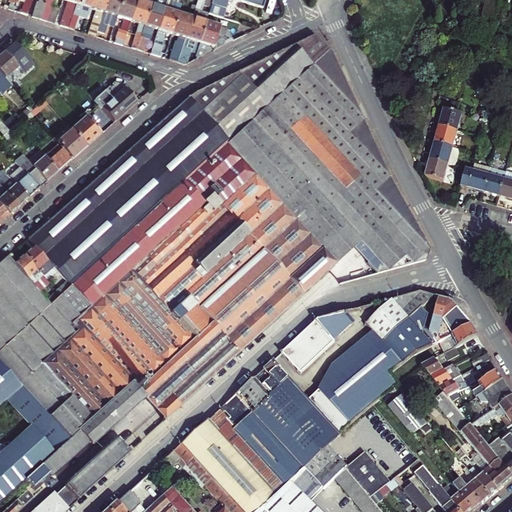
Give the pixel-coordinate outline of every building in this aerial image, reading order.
[(22,13),(27,14),(31,0),(15,0),(22,2),(19,12),(22,13)] [(40,17),(45,0),(37,0),(37,1),(35,0),(30,16),(35,18),(40,19),(40,17)] [(50,9),(52,0),(45,0),(40,17),(40,19),(44,20),(46,21),(50,9)] [(65,0),(67,0),(60,24),(63,25),(67,27),(75,0),(65,0)] [(78,15),(86,18),(89,7),(91,0),(75,0),(67,27),(72,28),(74,29),(78,15)] [(96,30),(105,1),(101,0),(91,0),(89,7),(95,9),(88,33),(91,34),(95,35),(96,30)] [(121,0),(120,6),(133,10),(135,0),(121,0)] [(135,0),(133,10),(147,14),(150,4),(145,2),(145,0),(135,0)] [(151,0),(150,4),(147,14),(160,18),(165,0),(151,0)] [(165,0),(160,18),(174,23),(178,10),(180,2),(175,0),(165,0)] [(188,27),(202,31),(205,21),(208,13),(201,11),(203,4),(210,6),(211,3),(211,0),(196,0),(192,14),(188,27)] [(240,0),(262,6),(263,0),(211,0),(211,3),(210,6),(208,13),(221,17),(223,7),(225,8),(227,0),(240,0)] [(496,23),(502,0),(488,0),(483,20),(496,23)] [(107,22),(114,24),(117,15),(120,6),(105,1),(96,30),(100,31),(104,32),(107,22)] [(117,42),(122,44),(130,20),(133,10),(120,6),(117,15),(124,18),(120,28),(118,27),(114,41),(117,42)] [(50,9),(46,21),(54,23),(57,11),(50,9)] [(141,32),(144,24),(147,14),(133,10),(130,20),(138,22),(131,46),(134,47),(136,48),(141,32)] [(178,10),(174,23),(188,27),(192,14),(178,10)] [(160,18),(147,14),(144,24),(141,32),(148,34),(147,38),(149,38),(152,27),(157,28),(160,18)] [(163,42),(162,41),(165,31),(171,32),(174,23),(160,18),(157,28),(150,52),(155,54),(159,55),(163,42)] [(202,31),(215,35),(217,28),(218,25),(205,21),(202,31)] [(177,40),(176,40),(171,59),(174,60),(178,61),(188,27),(174,23),(171,32),(179,35),(177,40)] [(217,28),(211,49),(229,41),(231,39),(233,38),(231,33),(228,28),(218,25),(217,28)] [(189,50),(196,52),(202,31),(188,27),(178,61),(185,63),(189,50)] [(194,57),(211,49),(215,35),(202,31),(196,52),(194,57)] [(148,34),(141,32),(136,48),(141,49),(143,50),(147,38),(148,34)] [(205,85),(188,96),(27,239),(33,246),(52,267),(57,273),(66,283),(70,287),(329,49),(328,43),(325,41),(314,34),(205,85)] [(1,54),(0,54),(0,71),(5,77),(18,66),(24,73),(34,64),(14,42),(1,54)] [(340,70),(329,49),(70,287),(60,295),(51,304),(33,321),(0,350),(0,362),(21,386),(30,396),(68,437),(54,450),(38,465),(48,476),(87,441),(89,444),(142,395),(164,419),(338,261),(323,246),(346,225),(361,241),(387,269),(435,256),(394,183),(340,70)] [(0,93),(0,94),(11,84),(5,77),(0,71),(0,93)] [(102,107),(114,121),(125,111),(134,103),(137,100),(125,87),(127,85),(114,81),(94,98),(94,99),(102,107)] [(30,105),(19,115),(22,119),(31,110),(33,109),(30,105)] [(441,129),(460,134),(464,117),(446,112),(443,121),(441,129)] [(85,117),(70,130),(84,147),(92,140),(100,134),(85,117)] [(0,120),(0,131),(3,135),(9,130),(0,120)] [(438,138),(437,145),(455,150),(460,134),(441,129),(438,138)] [(78,152),(84,147),(70,130),(57,141),(59,143),(72,158),(78,152)] [(59,143),(44,156),(57,171),(64,165),(72,158),(59,143)] [(434,154),(432,162),(450,167),(457,169),(462,152),(455,150),(437,145),(434,154)] [(17,162),(20,167),(38,188),(48,180),(57,171),(44,156),(39,150),(28,159),(23,154),(15,160),(17,162)] [(450,167),(432,162),(430,169),(427,178),(445,184),(450,167)] [(486,195),(493,170),(493,169),(477,165),(474,174),(467,172),(464,185),(471,187),(470,191),(476,193),(486,195)] [(8,177),(26,199),(32,194),(38,188),(20,167),(8,177)] [(509,174),(493,170),(486,195),(495,198),(502,200),(509,174)] [(511,202),(511,173),(509,173),(509,174),(502,200),(509,202),(511,202)] [(0,179),(0,187),(5,183),(3,182),(8,177),(6,175),(0,179)] [(26,199),(8,177),(3,182),(5,183),(0,187),(17,207),(22,203),(26,199)] [(0,187),(0,206),(8,215),(13,211),(17,207),(0,187)] [(346,225),(323,246),(338,261),(361,241),(346,225)] [(50,269),(52,267),(33,246),(24,255),(41,273),(49,267),(50,269)] [(24,255),(14,263),(38,289),(40,292),(50,283),(48,281),(41,273),(24,255)] [(14,263),(8,256),(0,262),(0,284),(23,310),(33,321),(51,304),(47,300),(40,292),(38,289),(14,263)] [(57,273),(52,267),(50,269),(49,267),(41,273),(48,281),(57,273)] [(66,283),(57,291),(60,295),(70,287),(66,283)] [(0,330),(23,310),(0,284),(0,330)] [(57,291),(47,300),(51,304),(60,295),(57,291)] [(433,295),(418,291),(393,298),(410,317),(423,334),(424,330),(429,312),(423,305),(433,295)] [(453,302),(451,300),(438,297),(428,331),(424,330),(423,334),(431,344),(438,340),(471,323),(457,306),(453,302)] [(370,329),(383,342),(410,317),(393,298),(365,324),(370,329)] [(0,330),(0,350),(33,321),(23,310),(0,330)] [(300,372),(334,341),(332,339),(349,324),(340,313),(316,320),(281,352),(300,372)] [(388,373),(412,354),(431,344),(423,334),(410,317),(383,342),(370,329),(332,363),(320,392),(309,401),(338,433),(349,424),(372,404),(380,398),(397,383),(388,373)] [(444,352),(454,346),(464,341),(477,335),(474,329),(471,323),(438,340),(444,352)] [(464,341),(467,347),(480,341),(479,339),(477,335),(464,341)] [(447,359),(458,353),(454,346),(444,352),(443,352),(447,359)] [(475,367),(491,359),(489,356),(487,353),(472,361),(475,367)] [(429,376),(442,368),(433,357),(420,364),(429,376)] [(327,445),(339,434),(338,433),(309,401),(290,381),(288,378),(279,387),(276,383),(285,375),(272,360),(245,385),(219,409),(236,428),(234,431),(286,487),(290,482),(305,468),(316,456),(327,445)] [(0,403),(6,398),(21,386),(0,362),(0,403)] [(429,376),(438,386),(451,379),(461,374),(452,363),(442,368),(429,376)] [(473,375),(478,383),(497,371),(495,368),(493,364),(473,375)] [(476,397),(483,394),(503,380),(500,376),(497,371),(478,383),(471,388),(476,397)] [(465,379),(461,374),(451,379),(438,386),(447,397),(455,392),(459,389),(473,382),(478,383),(473,375),(465,379)] [(279,387),(288,378),(285,375),(276,383),(279,387)] [(497,406),(511,395),(511,393),(508,387),(503,380),(483,394),(486,398),(492,399),(497,406)] [(16,410),(30,396),(21,386),(6,398),(16,410)] [(455,392),(447,397),(450,401),(457,396),(455,392)] [(410,434),(419,427),(425,423),(401,393),(386,405),(410,434)] [(496,420),(511,410),(511,395),(497,406),(489,411),(494,417),(496,420)] [(54,450),(68,437),(30,396),(16,410),(29,424),(54,450)] [(451,402),(442,409),(448,417),(457,410),(451,402)] [(319,511),(309,501),(290,482),(286,487),(234,431),(236,428),(219,409),(204,422),(181,444),(193,458),(209,474),(243,511),(319,511)] [(448,417),(460,432),(469,424),(464,418),(457,410),(448,417)] [(505,428),(511,424),(511,423),(511,410),(496,420),(504,430),(505,428)] [(489,411),(469,424),(474,430),(494,417),(489,411)] [(38,465),(54,450),(29,424),(0,449),(0,499),(6,494),(38,465)] [(474,430),(469,424),(460,432),(484,461),(490,468),(483,473),(498,490),(505,484),(511,478),(511,476),(504,467),(488,447),(474,430)] [(499,438),(511,455),(511,460),(504,467),(511,476),(511,436),(508,431),(499,438)] [(511,455),(499,438),(488,447),(504,467),(511,460),(511,455)] [(52,506),(58,511),(63,511),(130,451),(126,447),(124,449),(115,439),(48,501),(52,506)] [(193,458),(181,444),(167,457),(164,459),(172,467),(178,461),(182,466),(185,463),(186,465),(193,458)] [(327,445),(316,456),(334,478),(361,511),(381,511),(370,498),(347,469),(327,445)] [(454,454),(460,460),(465,455),(460,449),(454,454)] [(365,453),(347,469),(370,498),(390,482),(365,453)] [(403,461),(409,468),(418,460),(412,453),(403,461)] [(324,486),(334,478),(316,456),(305,468),(323,486),(324,486)] [(209,474),(193,458),(186,465),(185,463),(182,466),(198,484),(201,482),(209,474)] [(409,468),(417,477),(426,470),(418,460),(409,468)] [(468,476),(463,481),(481,504),(486,500),(489,497),(468,471),(460,460),(457,463),(468,476)] [(490,468),(484,461),(478,466),(483,473),(490,468)] [(480,476),(473,467),(468,471),(489,497),(493,494),(498,490),(483,473),(480,476)] [(309,501),(323,486),(305,468),(290,482),(309,501)] [(460,511),(451,500),(447,494),(442,488),(426,470),(417,477),(445,511),(460,511)] [(434,511),(403,473),(396,480),(417,506),(421,511),(434,511)] [(210,511),(243,511),(209,474),(201,482),(218,500),(212,505),(214,507),(211,510),(210,511)] [(481,504),(463,481),(460,478),(452,485),(459,493),(473,510),(477,507),(481,504)] [(175,485),(163,496),(168,503),(168,504),(175,511),(202,511),(201,510),(198,511),(195,511),(179,493),(181,491),(175,485)] [(392,491),(388,485),(379,491),(384,497),(392,491)] [(0,511),(45,511),(52,506),(48,501),(44,497),(28,511),(14,511),(33,494),(31,492),(28,493),(24,489),(0,511)] [(175,511),(168,504),(168,503),(163,496),(146,511),(128,492),(125,495),(117,502),(126,511),(175,511)] [(459,493),(451,500),(460,511),(470,511),(473,510),(459,493)] [(10,499),(6,494),(0,499),(0,503),(2,506),(10,499)] [(126,511),(117,502),(113,506),(109,510),(111,511),(126,511)]
